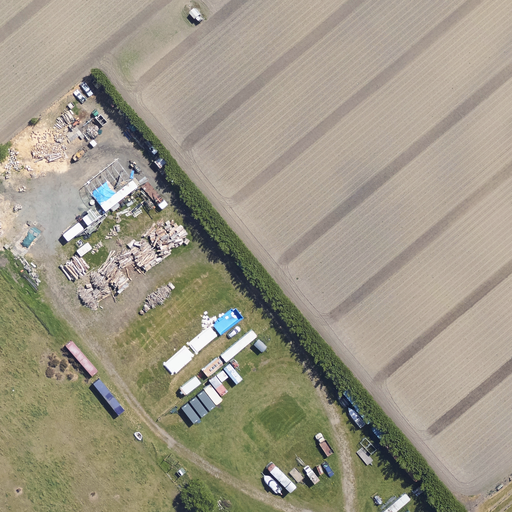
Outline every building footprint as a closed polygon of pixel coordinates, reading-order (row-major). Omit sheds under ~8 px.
[(194,8),(189,12),(194,17),(199,13),(194,8)] [(100,205),(106,212),(138,186),(132,180),(100,205)] [(147,181),(142,186),(158,203),(163,199),(147,181)] [(91,377),(98,371),(73,341),(66,347),(91,377)] [(93,384),(118,416),(124,411),(99,379),(93,384)] [(384,511),(395,511),(411,499),(406,494),(384,511)]
